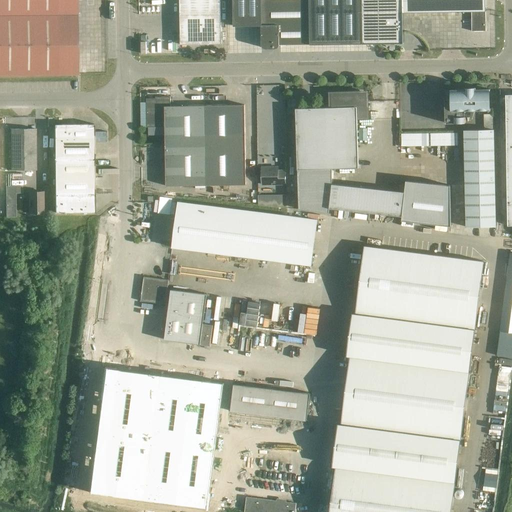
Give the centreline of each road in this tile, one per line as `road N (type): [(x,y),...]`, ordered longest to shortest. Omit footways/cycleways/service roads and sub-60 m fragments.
road 1 (unclassified): [(511,70),(123,74)]
road 2 (unclassified): [(0,103),(125,100)]
